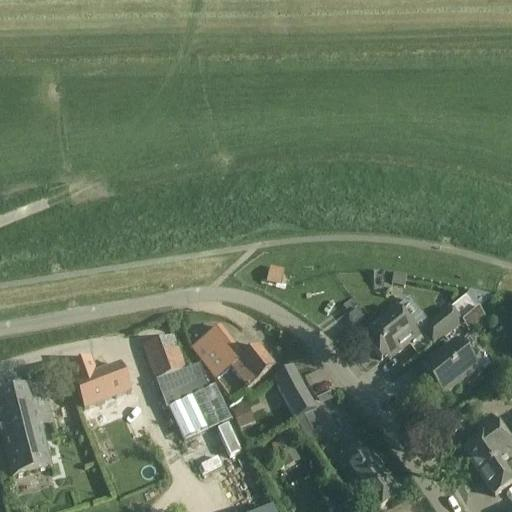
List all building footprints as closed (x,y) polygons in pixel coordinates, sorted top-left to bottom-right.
[(448,309),(449,311),(450,311),(460,324),(462,323),(477,312),(464,296),(448,309)] [(390,317),(362,339),(381,362),(386,358),(389,362),(398,355),(418,339),(417,337),(422,333),(429,327),(409,302),(397,311),(397,312),(390,317)] [(429,327),(422,333),(433,347),(461,326),(460,324),(450,311),(449,311),(429,327)] [(477,312),(462,323),(470,334),(486,322),(477,311),(477,312)] [(192,351),(216,382),(230,371),(246,393),(275,370),(257,348),(242,360),(219,330),(192,351)] [(172,338),(143,349),(150,367),(156,383),(166,412),(168,411),(169,411),(209,391),(200,367),(185,372),(179,357),(172,338)] [(455,345),(420,373),(434,390),(424,398),(433,409),(477,373),(480,377),(492,367),(470,339),(457,349),(455,345)] [(96,377),(90,360),(67,369),(75,388),(84,412),(131,395),(120,368),(96,377)] [(292,368),(271,379),(295,423),(296,423),(305,440),(321,431),(311,414),(316,412),(306,393),(292,369),(292,368)] [(48,399),(45,385),(0,396),(0,432),(12,480),(51,470),(46,451),(34,402),(48,399)] [(169,411),(168,411),(183,442),(183,443),(187,442),(230,421),(215,388),(209,391),(169,411)] [(244,408),(233,413),(241,431),(252,425),(244,408)] [(479,441),(463,452),(479,475),(509,454),(511,451),(511,426),(510,428),(511,431),(511,438),(507,442),(491,418),(475,429),(482,439),(479,441)] [(300,462),(285,437),(271,446),(286,471),(300,462)] [(376,511),(403,492),(365,441),(334,464),(361,499),(370,511),(376,511)] [(511,451),(509,454),(479,475),(494,498),(511,487),(511,485),(511,451)]
